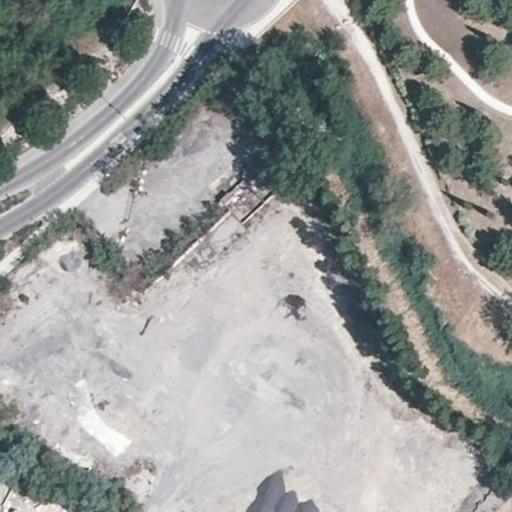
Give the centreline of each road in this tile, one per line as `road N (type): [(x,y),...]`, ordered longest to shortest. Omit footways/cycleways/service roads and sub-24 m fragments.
road 1 (track): [(337,0),(401,116),(443,223),(483,286),(511,298)]
road 2 (residential): [(62,189),(235,13)]
road 3 (residential): [(185,0),(173,43),(86,136),(41,166)]
